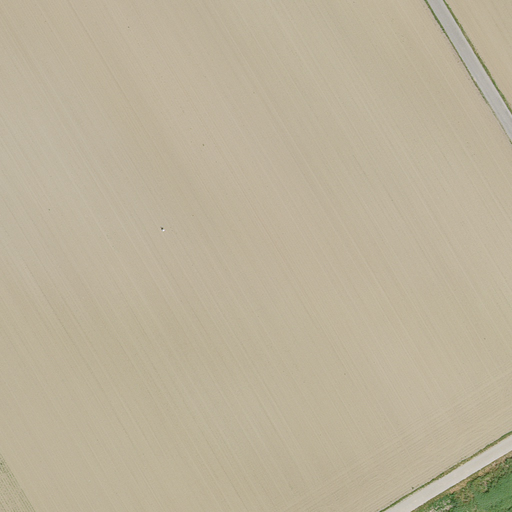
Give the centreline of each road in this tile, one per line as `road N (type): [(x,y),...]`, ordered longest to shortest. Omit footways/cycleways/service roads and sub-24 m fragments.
road 1 (track): [(435,0),(511,126)]
road 2 (track): [(398,511),(511,442)]
